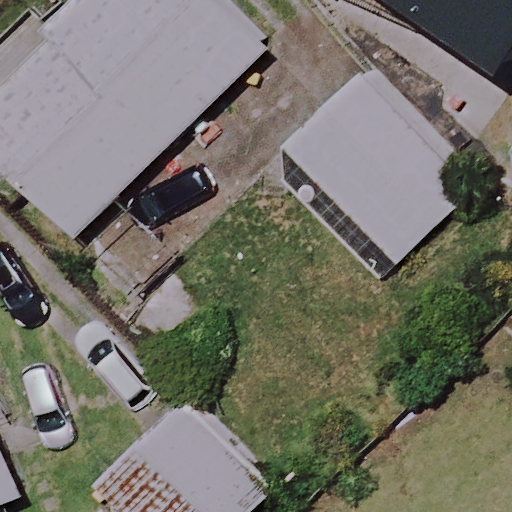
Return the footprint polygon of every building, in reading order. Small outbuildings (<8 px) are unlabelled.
[(275,48),(226,0),(90,0),(0,90),(0,152),(85,238),(275,48)] [(511,53),(511,0),(418,0),(504,64),(511,53)] [(480,190),(372,72),(289,148),(397,266),(480,190)] [(259,511),(284,487),(191,397),(91,499),(104,511),(259,511)] [(0,507),(28,497),(0,428),(0,507)]
